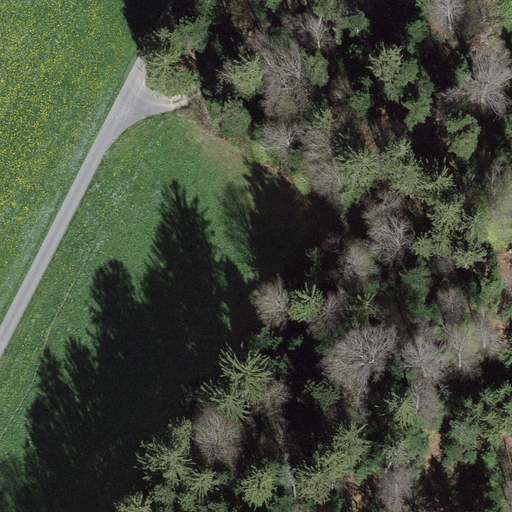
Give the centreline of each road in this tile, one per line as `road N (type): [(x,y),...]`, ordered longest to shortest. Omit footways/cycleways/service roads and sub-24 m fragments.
road 1 (unclassified): [(180,0),(0,343)]
road 2 (track): [(123,104),(152,104),(183,90),(298,0)]
